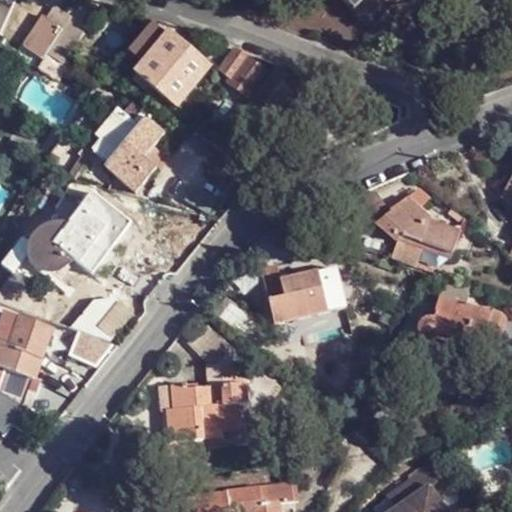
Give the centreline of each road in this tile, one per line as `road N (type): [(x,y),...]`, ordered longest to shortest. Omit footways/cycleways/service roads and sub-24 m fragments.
road 1 (residential): [(446,130),(241,230),(21,511)]
road 2 (residential): [(446,130),(419,98),(389,84),(146,0)]
